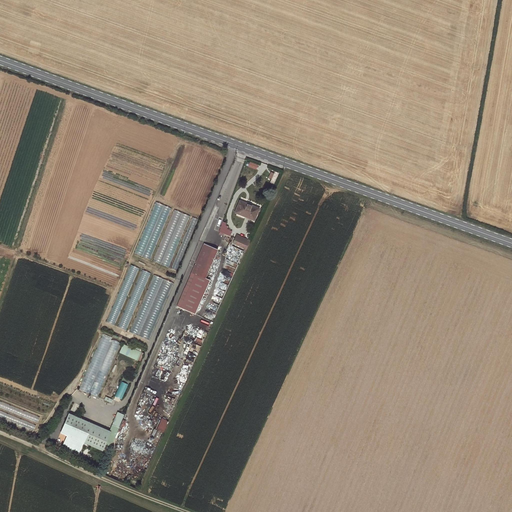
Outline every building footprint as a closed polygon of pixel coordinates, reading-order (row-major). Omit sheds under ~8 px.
[(270,179),(269,183),(273,185),(277,174),(270,171),(268,178),(270,179)] [(235,212),(254,219),(258,209),(239,201),(235,212)] [(153,202),(136,254),(144,256),(143,257),(149,258),(157,231),(154,230),(156,225),(163,227),(169,207),(153,202)] [(173,210),(153,262),(169,268),(189,216),(173,210)] [(191,236),(196,219),(191,218),(185,235),(184,235),(179,250),(182,251),(188,235),(191,236)] [(229,229),(221,226),(217,236),(225,239),(229,229)] [(249,240),(236,234),(233,243),(245,248),(249,240)] [(203,246),(176,308),(180,310),(195,275),(205,279),(217,252),(203,246)] [(127,331),(148,273),(142,271),(138,280),(141,281),(140,284),(137,294),(131,292),(119,328),(127,331)] [(150,341),(171,282),(151,275),(130,334),(150,341)] [(195,275),(180,310),(188,314),(205,279),(195,275)] [(113,325),(123,302),(116,298),(106,322),(113,325)] [(99,397),(118,342),(99,335),(80,391),(99,397)] [(122,344),(118,353),(138,362),(142,353),(122,344)] [(119,382),(115,398),(122,400),(126,384),(119,382)] [(18,415),(37,421),(38,416),(20,409),(18,415)] [(119,428),(124,416),(118,413),(112,425),(119,428)] [(6,414),(4,419),(33,430),(35,424),(6,414)] [(69,414),(65,423),(72,426),(75,417),(69,414)] [(72,426),(65,423),(61,433),(67,436),(63,446),(78,453),(82,442),(102,451),(105,445),(82,435),(87,422),(75,417),(72,426)] [(161,418),(155,429),(162,432),(168,422),(161,418)] [(110,432),(87,422),(82,435),(105,445),(110,432)]
